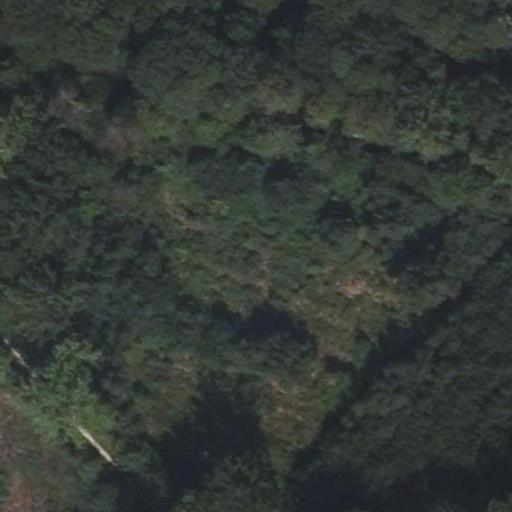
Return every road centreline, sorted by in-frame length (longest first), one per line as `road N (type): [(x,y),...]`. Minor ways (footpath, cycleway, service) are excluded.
road 1 (track): [(0,34),(511,168)]
road 2 (track): [(511,236),(262,511)]
road 3 (track): [(0,337),(162,511)]
